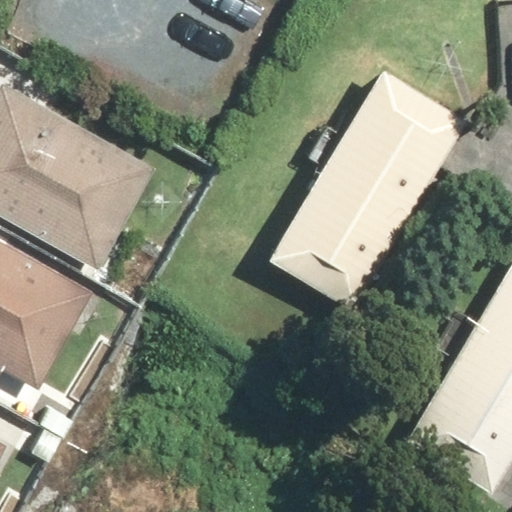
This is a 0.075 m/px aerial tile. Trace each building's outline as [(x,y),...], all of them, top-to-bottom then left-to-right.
[(511,73),(511,10),(497,10),(496,73),(511,73)] [(477,114),(393,65),(277,260),(361,309),(477,114)] [(0,215),(93,273),(158,168),(14,79),(0,102),(0,215)] [(0,235),(0,386),(12,366),(45,384),(98,291),(0,235)] [(511,469),(511,270),(410,446),(496,496),(511,469)] [(0,481),(16,449),(0,440),(0,481)]
